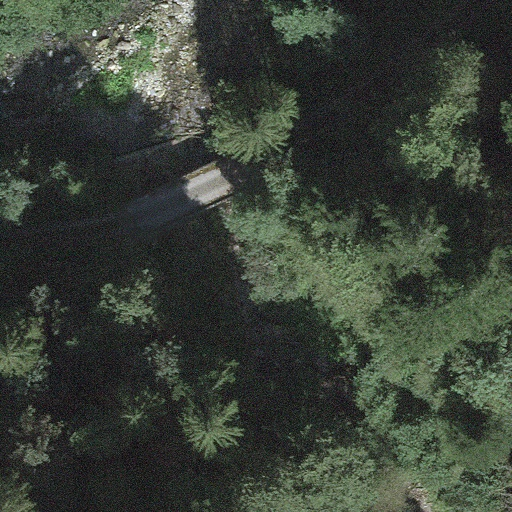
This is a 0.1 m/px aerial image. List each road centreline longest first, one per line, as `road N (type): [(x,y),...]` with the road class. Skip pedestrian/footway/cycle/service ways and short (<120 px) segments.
road 1 (track): [(128,214),(337,114),(478,0)]
road 2 (track): [(0,238),(62,233),(128,214)]
